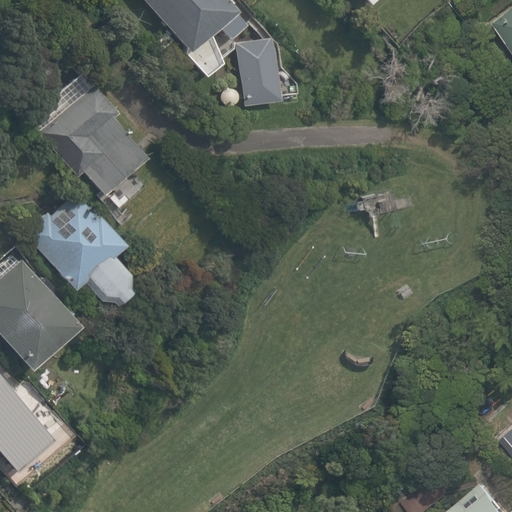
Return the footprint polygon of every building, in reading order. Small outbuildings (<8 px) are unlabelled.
[(255,25),(233,0),(142,0),(193,59),(222,33),(233,45),(255,25)] [(511,13),(503,20),(511,32),(511,13)] [(86,74),(28,126),(77,179),(83,173),(118,210),(145,186),(137,177),(152,163),(142,153),(158,139),(145,124),(130,138),(114,121),(122,114),(86,74)] [(131,247),(72,183),(18,233),(76,296),(88,285),(113,312),(143,285),(118,259),(131,247)] [(0,256),(0,341),(34,379),(88,331),(11,246),(0,256)] [(511,511),(511,506),(483,474),(441,511),(511,511)]
